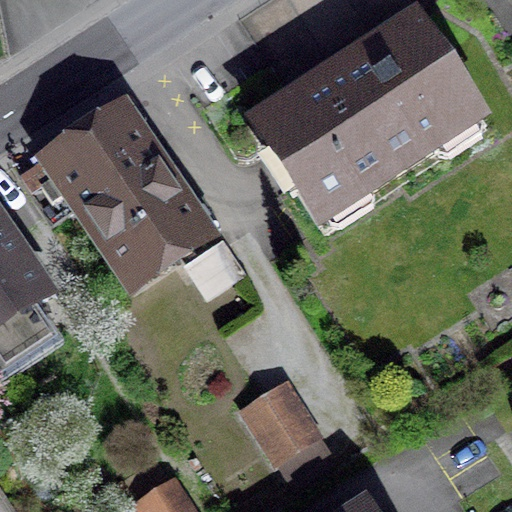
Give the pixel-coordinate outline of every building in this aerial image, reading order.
[(415,24),(253,129),(319,230),(481,125),(415,24)] [(123,123),(52,169),(60,179),(42,192),(52,208),(70,195),(133,289),(219,230),(167,150),(151,161),(123,123)] [(0,229),(0,380),(54,345),(32,311),(48,301),(0,229)] [(318,440),(286,389),(243,416),(276,467),(318,440)] [(189,511),(172,486),(138,508),(140,511),(189,511)]
